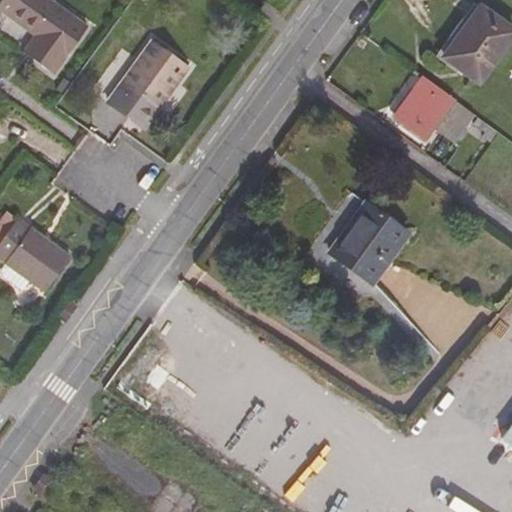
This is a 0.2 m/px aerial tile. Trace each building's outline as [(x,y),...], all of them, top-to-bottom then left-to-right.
[(44,66),(76,26),(39,0),(19,0),(7,18),(28,36),(17,49),(44,66)] [(247,0),(241,8),(258,21),(263,14),(271,2),(267,0),(247,0)] [(472,88),(511,30),(470,0),(430,56),(472,88)] [(141,37),(96,98),(126,121),(153,84),(158,88),(176,63),(141,37)] [(434,93),(399,66),(391,79),(394,86),(374,112),(403,133),(434,93)] [(153,84),(126,121),(131,124),(158,88),(153,84)] [(346,226),(339,222),(320,248),(366,280),(403,229),(364,202),(346,226)] [(0,268),(28,289),(54,258),(0,216),(0,268)] [(147,339),(124,378),(141,388),(163,349),(147,339)] [(511,409),(492,437),(511,451),(511,409)]
